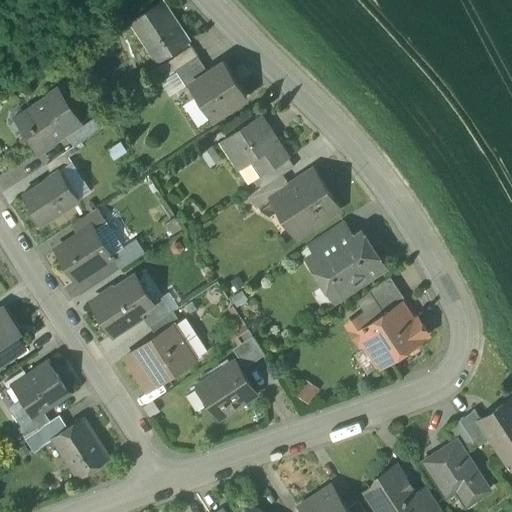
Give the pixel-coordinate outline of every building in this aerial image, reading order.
[(163,2),(133,22),(150,48),(154,45),(163,59),(189,42),(163,2)] [(192,47),(169,62),(175,72),(177,71),(198,57),(192,47)] [(198,57),(177,71),(187,87),(190,85),(189,85),(208,72),(198,57)] [(175,72),(169,62),(153,72),(160,82),(175,72)] [(247,95),(225,62),(208,72),(189,85),(190,85),(212,118),(216,115),(220,116),(224,113),(225,110),(247,95)] [(58,91),(19,116),(27,130),(23,132),(36,152),(79,124),(58,91)] [(105,111),(95,118),(102,128),(112,122),(105,111)] [(287,158),(261,117),(222,143),(234,160),(246,152),(261,175),(286,158),(287,158)] [(95,118),(67,137),(74,147),(102,128),(95,118)] [(66,152),(46,165),(52,174),(60,169),(72,161),(66,152)] [(293,168),(286,158),(261,175),(253,180),(260,190),(284,174),(293,168)] [(90,191),(73,167),(63,174),(79,198),(90,191)] [(52,174),(22,194),(41,223),(79,198),(63,174),(60,169),(52,174)] [(290,184),(270,197),(271,198),(296,237),(340,209),(314,169),(290,184)] [(290,184),(284,174),(260,190),(249,197),(256,208),(271,198),(270,197),(290,184)] [(97,208),(71,225),(78,235),(92,226),(95,230),(107,223),(97,208)] [(344,221),(309,244),(315,253),(330,244),(337,254),(352,245),(355,237),(344,221)] [(78,235),(56,249),(77,281),(112,258),(113,258),(112,256),(113,256),(113,255),(112,253),(110,254),(95,230),(92,226),(78,235)] [(352,245),(337,254),(330,244),(315,253),(311,256),(329,282),(337,277),(345,290),(356,283),(355,276),(360,273),(367,276),(381,267),(372,253),(374,251),(365,236),(360,239),(355,237),(352,245)] [(136,240),(113,255),(113,256),(112,256),(113,258),(112,258),(120,270),(145,253),(136,240)] [(405,301),(390,278),(369,291),(384,315),(401,304),(405,301)] [(129,281),(114,291),(111,290),(97,300),(95,308),(104,322),(112,323),(118,332),(142,317),(142,316),(140,312),(154,303),(153,303),(144,288),(137,292),(129,281)] [(162,297),(153,303),(154,303),(140,312),(142,316),(142,317),(149,327),(151,326),(172,312),(162,297)] [(413,321),(401,304),(384,315),(367,326),(364,320),(358,318),(353,322),(350,328),(360,344),(366,340),(373,335),(389,359),(405,349),(413,352),(418,348),(418,340),(427,334),(417,319),(413,321)] [(0,314),(0,357),(21,344),(12,331),(16,329),(4,311),(0,314)] [(172,312),(151,326),(157,335),(173,325),(173,326),(181,321),(174,311),(172,312)] [(157,335),(127,355),(149,388),(195,357),(173,326),(173,325),(157,335)] [(232,337),(237,346),(251,337),(245,328),(232,337)] [(389,359),(373,335),(366,340),(381,365),(389,359)] [(253,336),(233,349),(245,367),(265,354),(253,336)] [(47,360),(10,385),(32,419),(43,412),(70,395),(47,360)] [(235,362),(196,387),(197,389),(200,387),(210,402),(207,404),(218,420),(244,403),(242,400),(255,392),(235,362)] [(303,381),(294,396),(308,406),(318,391),(303,381)] [(511,400),(496,411),(498,415),(484,424),(482,426),(491,438),(491,439),(507,462),(511,458),(511,400)] [(484,424),(475,410),(460,420),(477,446),(478,447),(491,438),(482,426),(484,424)] [(32,419),(17,429),(24,439),(45,426),(50,422),(43,412),(32,419)] [(84,419),(53,439),(79,478),(109,458),(84,419)] [(477,446),(460,420),(447,429),(455,442),(459,439),(467,452),(477,446)] [(24,439),(32,453),(53,439),(45,426),(24,439)] [(455,442),(438,453),(437,451),(426,458),(427,460),(424,462),(447,497),(463,487),(472,502),(491,489),(467,452),(459,439),(455,442)] [(397,464),(380,475),(383,480),(366,491),(378,511),(426,511),(428,511),(416,494),(397,464)] [(350,511),(348,508),(333,485),(299,507),(301,511),(350,511)] [(442,511),(426,487),(416,494),(428,511),(426,511),(442,511)] [(364,511),(358,502),(348,508),(350,511),(364,511)]
